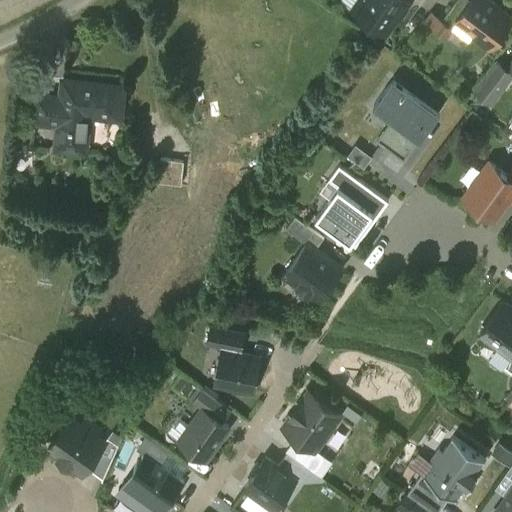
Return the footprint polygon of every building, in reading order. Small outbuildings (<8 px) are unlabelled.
[(359,0),(354,7),(387,31),(409,0),(359,0)] [(456,0),(442,19),(453,27),(459,19),(458,18),(471,0),(456,0)] [(511,16),(511,14),(492,0),(471,0),(458,18),(459,19),(477,33),(491,43),(491,44),(511,16)] [(442,19),(433,12),(427,20),(447,35),(453,27),(442,19)] [(491,43),(477,33),(474,37),(488,47),(491,43)] [(496,58),(475,87),(489,98),(511,70),(496,58)] [(122,83),(64,77),(62,101),(57,100),(56,108),(61,109),(57,145),(86,148),(90,112),(121,115),(122,100),(121,100),(122,83)] [(421,137),(441,111),(394,77),(374,103),(393,117),(420,137),(421,137)] [(52,94),(38,92),(35,119),(50,120),(52,94)] [(420,137),(393,117),(378,138),(404,158),(420,137)] [(356,143),(348,154),(365,166),(373,155),(356,143)] [(185,159),(161,156),(159,180),(182,182),(185,159)] [(215,160),(215,174),(242,174),(243,160),(215,160)] [(490,160),(465,194),(495,216),(511,192),(511,170),(510,174),(490,160)] [(359,248),(392,199),(342,165),(332,179),(338,184),(315,217),(359,248)] [(325,235),(296,214),(287,227),(308,242),(316,248),(325,235)] [(316,248),(308,242),(286,272),(320,297),(342,267),(316,248)] [(511,305),(505,301),(503,301),(481,331),(482,331),(481,342),(499,344),(511,353),(511,305)] [(236,347),(241,348),(244,333),(213,326),(210,342),(224,345),(236,347)] [(254,389),(261,357),(235,351),(236,347),(224,345),(217,381),(233,385),(236,389),(247,391),(251,388),(254,389)] [(188,389),(194,378),(181,370),(175,382),(188,389)] [(232,407),(203,386),(194,399),(204,406),(223,420),(232,407)] [(341,413),(311,391),(285,425),(315,447),(315,448),(323,437),(326,439),(336,425),(333,424),(341,413)] [(223,420),(204,406),(180,438),(206,457),(229,425),(223,420)] [(81,423),(73,417),(73,416),(71,415),(49,447),(83,472),(88,466),(106,440),(104,439),(96,433),(98,430),(83,419),(81,423)] [(451,494),(456,498),(466,485),(469,487),(479,473),(476,471),(486,458),(454,435),(444,449),(441,447),(432,459),(435,461),(425,475),(451,494)] [(88,466),(104,477),(119,443),(108,436),(106,440),(88,466)] [(315,448),(315,447),(303,462),(311,468),(316,472),(327,456),(315,448)] [(303,462),(288,451),(279,464),(296,477),(295,478),(300,482),(311,468),(303,462)] [(279,464),(267,456),(245,485),(276,507),(282,507),(288,498),(287,492),(286,491),(295,478),(296,477),(279,464)] [(145,457),(120,491),(147,511),(157,511),(179,483),(145,457)] [(438,511),(451,494),(425,475),(422,473),(408,492),(435,511),(438,511)] [(435,511),(408,492),(398,507),(405,511),(435,511)] [(511,511),(511,493),(498,511),(511,511)]
